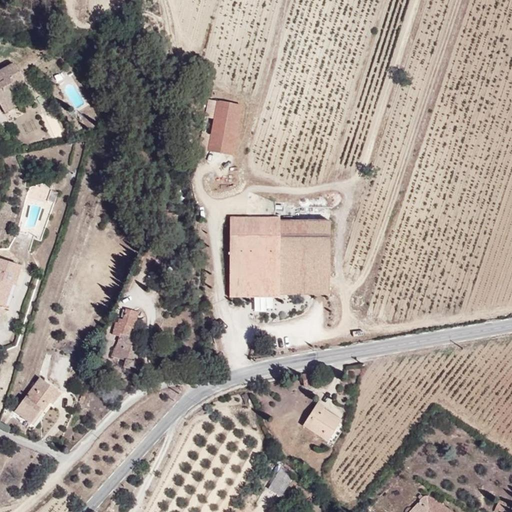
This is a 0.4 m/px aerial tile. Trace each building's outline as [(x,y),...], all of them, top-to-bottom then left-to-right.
[(0,67),(0,104),(3,111),(25,102),(18,84),(26,81),(17,60),(0,67)] [(234,153),(244,102),(209,96),(206,112),(214,114),(208,148),(234,153)] [(329,294),(328,214),(227,216),(228,295),(329,294)] [(0,305),(11,308),(21,260),(0,255),(0,305)] [(129,366),(143,311),(121,305),(114,333),(117,334),(112,356),(125,359),(124,365),(129,366)] [(38,424),(60,386),(38,373),(16,411),(38,424)] [(312,397),(296,420),(322,438),(338,415),(312,397)] [(279,467),(269,484),(282,492),(292,475),(279,467)] [(419,511),(422,508),(426,511),(450,511),(451,511),(426,493),(423,492),(421,492),(417,495),(405,511),(419,511)]
